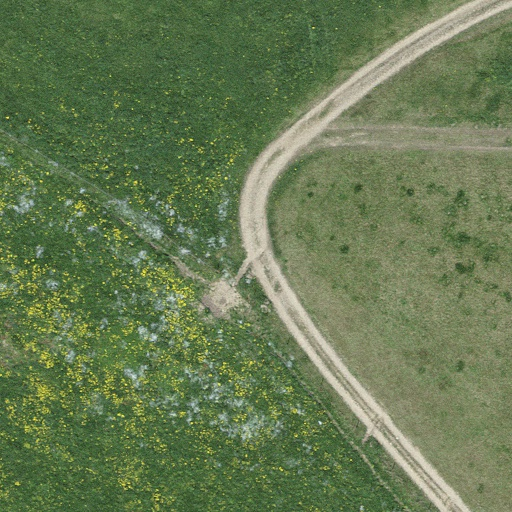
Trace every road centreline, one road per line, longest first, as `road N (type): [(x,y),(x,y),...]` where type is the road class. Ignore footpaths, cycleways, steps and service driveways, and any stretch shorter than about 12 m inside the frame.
road 1 (track): [(456,511),(286,303),(259,250),(253,195),(285,145),(359,83),(499,0)]
road 2 (track): [(285,145),(334,135),(511,139)]
